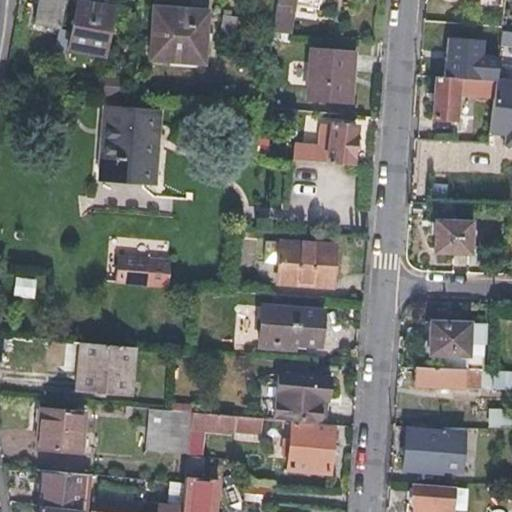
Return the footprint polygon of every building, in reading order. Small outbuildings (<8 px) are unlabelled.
[(37,0),(33,25),(59,30),(64,0),(37,0)] [(276,0),(274,16),(287,18),(290,5),(296,6),(296,0),(276,0)] [(65,49),(102,56),(113,8),(75,1),(65,49)] [(291,34),(296,6),(290,5),(287,18),(274,16),(271,33),(291,34)] [(154,7),(150,57),(201,63),(206,11),(154,7)] [(231,12),(222,10),(219,35),(233,37),(236,18),(230,17),(231,12)] [(511,49),(511,31),(489,27),(486,45),(511,49)] [(311,51),(307,99),(348,102),(353,54),(311,51)] [(447,76),(495,79),(495,78),(498,62),(449,60),(447,76)] [(493,97),(495,79),(447,76),(435,75),(432,119),(454,120),(455,95),(493,97)] [(103,78),(101,96),(127,99),(128,81),(103,78)] [(511,80),(495,78),(495,79),(493,97),(487,133),(504,135),(503,144),(511,145),(511,80)] [(105,129),(101,179),(142,182),(146,143),(144,142),(145,133),(153,134),(154,114),(106,111),(101,129),(105,129)] [(295,146),(294,161),(351,166),(354,127),(330,125),(328,148),(295,146)] [(498,143),(453,140),(450,187),(495,190),(498,143)] [(434,221),(433,251),(469,252),(470,222),(434,221)] [(67,258),(70,230),(59,229),(56,257),(67,258)] [(278,264),(280,243),(265,242),(263,263),(278,264)] [(278,264),(276,282),(329,286),(332,246),(280,242),(280,243),(278,264)] [(118,260),(117,283),(149,286),(150,262),(118,260)] [(16,276),(13,294),(34,297),(37,279),(16,276)] [(323,312),(264,307),(261,346),(287,348),(287,342),(320,345),(323,312)] [(468,356),(468,370),(482,370),(484,324),(430,322),(429,355),(468,356)] [(79,342),(75,386),(128,391),(132,347),(79,342)] [(468,370),(414,368),(414,386),(476,388),(476,386),(490,387),(490,371),(482,370),(468,370)] [(511,388),(511,372),(494,371),(494,387),(511,388)] [(277,375),(272,419),(291,421),(320,424),(323,399),(327,400),(329,380),(277,375)] [(37,428),(35,447),(77,451),(81,411),(39,407),(37,428)] [(187,452),(188,429),(189,413),(148,408),(145,447),(187,452)] [(511,409),(489,409),(489,425),(511,425),(511,409)] [(258,418),(189,413),(188,429),(201,430),(231,433),(231,428),(257,430),(258,418)] [(320,424),(291,421),(288,444),(287,454),(286,468),(326,472),(330,425),(320,424)] [(406,429),(403,469),(440,471),(440,466),(460,467),(463,427),(442,426),(442,431),(406,429)] [(201,430),(188,429),(187,452),(186,455),(199,456),(201,430)] [(199,456),(186,455),(181,505),(180,511),(212,511),(215,481),(198,479),(199,456)] [(40,468),(37,504),(79,509),(82,472),(40,468)] [(244,485),(243,499),(267,501),(269,488),(244,485)] [(413,486),(411,511),(448,511),(450,488),(413,486)] [(180,511),(181,505),(159,504),(131,501),(131,503),(91,499),(90,510),(84,510),(84,511),(83,511),(180,511)]
